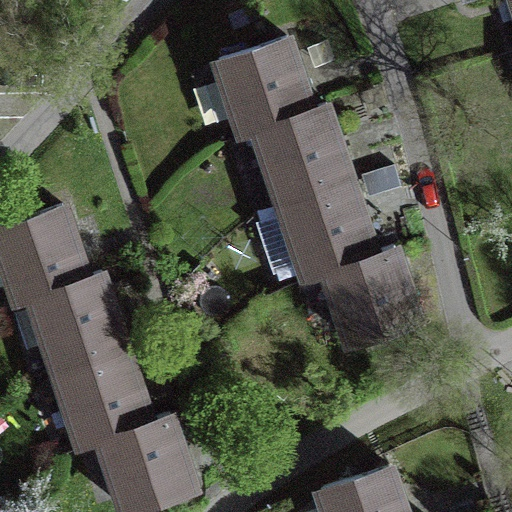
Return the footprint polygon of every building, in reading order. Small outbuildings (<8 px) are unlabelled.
[(259,125),(311,108),(286,34),(219,57),(244,130),(259,125)] [(311,108),(259,125),(284,199),(350,177),(325,103),(311,108)] [(350,177),(284,199),(309,272),(329,266),(375,250),(350,177)] [(35,294),(86,277),(62,205),(0,226),(0,233),(22,298),(35,294)] [(375,250),(329,266),(354,339),(419,317),(395,244),(375,250)] [(59,366),(126,344),(101,272),(86,277),(35,294),(59,366)] [(105,434),(151,419),(126,344),(59,366),(84,441),(105,434)] [(151,419),(105,434),(129,506),(191,486),(167,413),(151,419)] [(403,511),(387,464),(324,486),(332,511),(403,511)]
